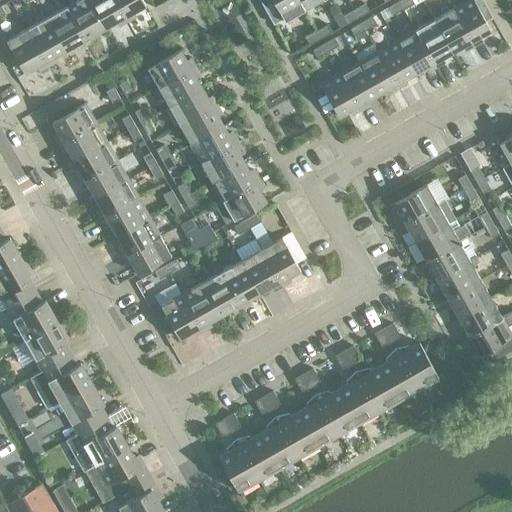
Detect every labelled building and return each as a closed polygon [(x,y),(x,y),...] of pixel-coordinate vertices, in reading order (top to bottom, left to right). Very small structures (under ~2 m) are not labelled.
[(84,39),(104,27),(88,0),(76,0),(66,6),(84,39)] [(118,26),(127,21),(114,0),(88,0),(104,27),(115,21),(118,26)] [(134,11),(145,4),(142,0),(114,0),(127,21),(136,16),(134,11)] [(272,0),(285,21),(304,10),(298,0),(272,0)] [(298,0),(304,10),(322,0),(298,0)] [(412,0),(399,0),(398,1),(402,8),(414,2),(412,0)] [(483,40),(480,35),(490,29),(473,0),(463,0),(451,7),(473,45),(483,40)] [(398,1),(388,7),(392,14),(402,8),(398,1)] [(358,17),(369,11),(365,3),(354,9),(358,17)] [(87,44),(84,39),(66,6),(46,17),(65,50),(76,44),(78,49),(87,44)] [(464,51),(473,45),(451,7),(432,17),(452,51),(461,46),(464,51)] [(358,17),(354,9),(343,15),(347,23),(358,17)] [(360,22),(365,30),(376,23),(372,16),(360,22)] [(26,28),(45,61),(48,66),(57,61),(54,56),(65,50),(46,17),(26,28)] [(414,28),(415,29),(436,67),(445,61),(442,57),(452,51),(432,17),(414,28)] [(360,22),(350,28),(354,36),(365,30),(360,22)] [(320,38),(331,32),(327,24),(316,30),(320,38)] [(26,28),(5,40),(24,73),(45,61),(26,28)] [(414,73),(424,67),(427,72),(436,67),(415,29),(414,28),(395,39),(414,73)] [(305,36),(309,44),(320,38),(316,30),(305,36)] [(338,45),(334,37),(323,43),(327,51),(338,45)] [(376,49),(395,83),(398,88),(407,83),(405,78),(414,73),(395,39),(376,49)] [(327,51),(323,43),(312,49),(316,57),(327,51)] [(398,88),(395,83),(376,49),(357,60),(376,94),(386,88),(389,93),(398,88)] [(179,50),(145,68),(157,88),(190,69),(195,66),(190,57),(185,60),(179,50)] [(338,71),(358,105),(360,110),(369,105),(366,100),(376,94),(357,60),(338,71)] [(201,88),(190,69),(157,88),(167,107),(201,88)] [(338,71),(319,81),(338,116),(358,105),(338,71)] [(132,90),(126,79),(118,83),(124,95),(132,90)] [(111,102),(119,98),(113,87),(105,91),(111,102)] [(212,107),(201,88),(167,107),(178,126),(212,107)] [(63,140),(96,121),(85,102),(52,121),(63,140)] [(222,125),(212,107),(178,126),(189,144),(222,125)] [(141,108),(134,112),(140,123),(148,118),(141,108)] [(120,118),(127,129),(135,125),(128,114),(120,118)] [(148,118),(140,123),(146,134),(154,130),(148,118)] [(73,159),(107,140),(96,121),(63,140),(73,159)] [(141,136),(135,125),(127,129),(133,140),(141,136)] [(199,163),(233,144),(238,141),(233,132),(228,135),(222,125),(189,144),(199,163)] [(511,135),(497,143),(509,163),(511,161),(511,135)] [(79,181),(117,159),(107,140),(73,159),(79,169),(74,172),(79,181)] [(244,163),(233,144),(199,163),(210,182),(244,163)] [(163,145),(155,149),(161,160),(169,156),(163,145)] [(156,162),(150,151),(142,156),(148,167),(156,162)] [(169,156),(161,160),(168,171),(175,167),(169,156)] [(128,178),(117,159),(79,181),(84,190),(89,187),(95,197),(128,178)] [(511,185),(511,161),(509,163),(500,168),(511,186),(511,185)] [(162,173),(156,162),(148,167),(154,178),(162,173)] [(221,201),(259,179),(254,169),(249,172),(244,163),(210,182),(221,201)] [(476,181),(484,177),(477,166),(470,171),(476,181)] [(471,184),(464,173),(457,178),(463,189),(471,184)] [(476,181),(482,193),(490,188),(484,177),(476,181)] [(139,197),(128,178),(95,197),(105,216),(139,197)] [(231,220),(265,201),(259,190),(264,187),(259,179),(221,201),(231,220)] [(184,182),(176,186),(183,197),(190,193),(184,182)] [(438,203),(427,184),(390,204),(396,216),(400,214),(405,222),(438,203)] [(477,195),(471,184),(463,189),(469,200),(477,195)] [(176,200),(170,189),(162,193),(169,204),(176,200)] [(197,204),(190,193),(183,197),(189,208),(197,204)] [(116,235),(149,216),(139,197),(105,216),(116,235)] [(415,241),(449,222),(455,218),(445,199),(438,203),(405,222),(415,241)] [(183,211),(176,200),(169,204),(175,215),(183,211)] [(499,204),(491,208),(497,219),(505,215),(499,204)] [(492,222),(486,211),(478,216),(484,226),(492,222)] [(249,227),(259,221),(255,214),(244,220),(249,227)] [(505,215),(497,219),(504,230),(511,226),(505,215)] [(121,256),(160,234),(149,216),(116,235),(121,244),(116,247),(121,256)] [(459,241),(466,237),(469,235),(463,224),(460,225),(455,218),(449,222),(415,241),(426,259),(459,241)] [(249,227),(244,220),(233,226),(238,234),(249,227)] [(498,233),(492,222),(484,226),(490,238),(498,233)] [(197,229),(202,237),(212,231),(208,223),(197,229)] [(190,243),(202,237),(197,229),(186,236),(190,243)] [(293,229),(285,232),(296,258),(304,254),(293,229)] [(206,244),(217,238),(212,231),(202,237),(206,244)] [(138,273),(171,254),(160,234),(121,256),(128,267),(133,264),(138,273)] [(0,270),(20,259),(8,237),(1,241),(0,239),(0,270)] [(190,243),(195,250),(206,244),(202,237),(190,243)] [(300,270),(281,237),(260,248),(279,281),(300,270)] [(437,278),(470,259),(477,255),(466,237),(459,241),(426,259),(437,278)] [(257,238),(238,244),(241,253),(260,247),(257,238)] [(259,293),(279,281),(260,248),(240,259),(259,293)] [(511,260),(511,257),(507,249),(499,253),(505,264),(511,260)] [(0,300),(5,309),(31,294),(24,282),(31,278),(20,259),(0,270),(0,300)] [(169,273),(180,266),(176,259),(165,265),(169,273)] [(239,304),(259,293),(240,259),(220,271),(239,304)] [(447,297),(481,278),(470,259),(437,278),(447,297)] [(169,273),(165,265),(154,271),(158,278),(169,273)] [(200,282),(219,315),(239,304),(220,271),(200,282)] [(458,316),(491,297),(481,278),(447,297),(458,316)] [(208,321),(219,315),(200,282),(181,293),(199,326),(202,331),(211,326),(208,321)] [(202,331),(199,326),(181,293),(160,305),(179,338),(190,331),(193,336),(202,331)] [(23,340),(56,321),(44,301),(36,305),(31,294),(5,309),(23,340)] [(469,335),(502,316),(491,297),(458,316),(469,335)] [(511,310),(502,316),(469,335),(473,343),(470,345),(476,356),(511,335),(511,332),(507,323),(511,320),(511,310)] [(40,371),(66,357),(60,346),(67,342),(56,321),(23,340),(40,371)] [(387,334),(396,328),(393,323),(384,328),(387,334)] [(378,339),(387,334),(384,328),(375,333),(378,339)] [(387,334),(391,342),(399,334),(396,328),(387,334)] [(382,345),(391,342),(387,334),(378,339),(382,345)] [(397,354),(417,390),(439,378),(419,342),(397,354)] [(347,356),(356,351),(353,345),(344,350),(347,356)] [(338,361),(347,356),(344,350),(335,355),(338,361)] [(360,357),(356,351),(347,356),(352,365),(360,357)] [(397,401),(417,390),(397,354),(377,366),(397,401)] [(338,361),(342,367),(352,365),(347,356),(338,361)] [(72,367),(66,357),(40,371),(30,377),(48,409),(58,403),(91,384),(80,363),(72,367)] [(397,401),(377,366),(357,377),(377,412),(397,401)] [(307,379),(316,374),(313,368),(304,373),(307,379)] [(298,384),(307,379),(304,373),(294,378),(298,384)] [(320,380),(316,374),(307,379),(311,387),(320,380)] [(357,424),(377,412),(357,377),(337,388),(357,424)] [(298,384),(301,390),(311,387),(307,379),(298,384)] [(17,421),(29,416),(16,384),(4,389),(17,421)] [(76,434),(102,420),(95,408),(103,405),(91,384),(58,403),(76,434)] [(357,424),(337,388),(317,399),(338,435),(357,424)] [(263,395),(267,401),(276,396),(272,390),(263,395)] [(267,401),(263,395),(254,400),(258,406),(267,401)] [(276,396),(267,401),(271,410),(279,402),(276,396)] [(318,446),(338,435),(317,399),(298,410),(318,446)] [(271,410),(267,401),(258,406),(261,413),(271,410)] [(318,446),(298,410),(278,422),(298,457),(318,446)] [(223,418),(227,424),(236,419),(233,413),(223,418)] [(214,423),(218,429),(227,424),(223,418),(214,423)] [(236,419),(227,424),(231,433),(240,425),(236,419)] [(107,428),(102,420),(76,434),(78,438),(67,444),(83,471),(94,465),(127,447),(114,425),(107,428)] [(278,468),(298,457),(278,422),(258,433),(278,468)] [(227,424),(218,429),(222,435),(231,433),(227,424)] [(33,431),(22,436),(33,457),(43,451),(33,431)] [(278,468),(258,433),(238,444),(258,480),(278,468)] [(238,491),(258,480),(238,444),(218,455),(238,491)] [(128,487),(149,475),(138,455),(133,458),(127,447),(94,465),(100,476),(96,478),(108,499),(117,494),(128,487)] [(123,504),(117,507),(120,511),(157,511),(163,509),(156,498),(161,496),(149,475),(128,487),(117,494),(123,504)] [(4,503),(9,511),(58,511),(41,482),(4,503)] [(63,484),(54,489),(59,499),(69,495),(63,484)]
